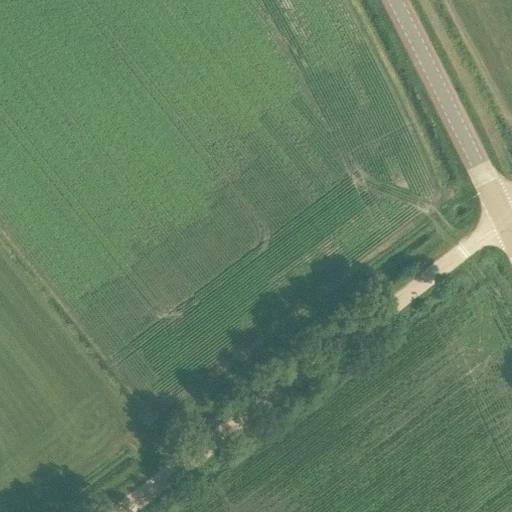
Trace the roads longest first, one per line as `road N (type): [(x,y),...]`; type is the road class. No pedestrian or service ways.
road 1 (track): [(503,216),(113,511)]
road 2 (secondary): [(503,216),(392,0)]
